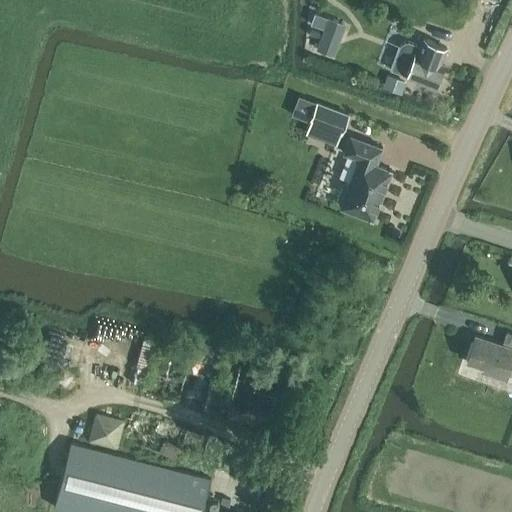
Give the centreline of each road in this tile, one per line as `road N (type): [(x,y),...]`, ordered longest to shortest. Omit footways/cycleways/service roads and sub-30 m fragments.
road 1 (tertiary): [(313,511),(511,50)]
road 2 (track): [(0,392),(58,406),(85,397),(140,403),(206,421),(303,464),(330,466)]
